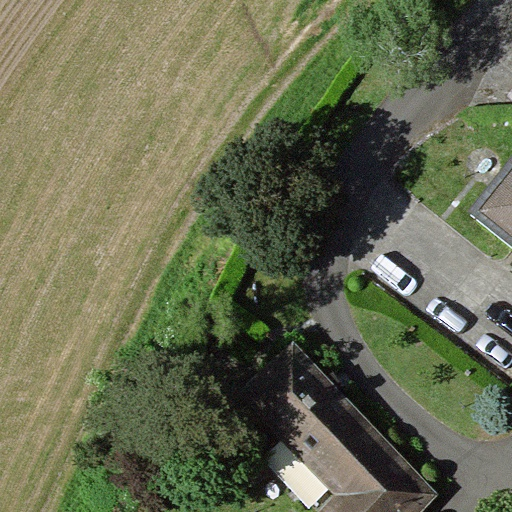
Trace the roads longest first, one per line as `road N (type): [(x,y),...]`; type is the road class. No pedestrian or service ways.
road 1 (unclassified): [(501,0),(357,165),(328,240),(327,320),(390,395),(508,488)]
road 2 (track): [(349,0),(208,161),(29,511)]
